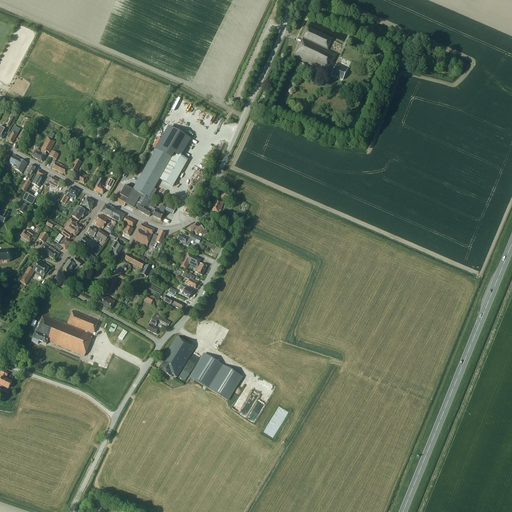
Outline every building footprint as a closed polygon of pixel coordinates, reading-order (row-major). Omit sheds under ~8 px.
[(337,63),(336,66),(332,64),(337,55),(328,50),(333,39),(308,28),(294,57),(325,72),(331,75),(343,80),(348,69),(337,63)] [(12,118),(6,127),(9,129),(15,120),(12,118)] [(6,140),(12,144),(17,134),(18,134),(20,129),(14,126),(10,133),(9,133),(6,140)] [(119,196),(115,202),(124,207),(125,204),(137,211),(138,210),(149,217),(151,213),(153,209),(156,203),(151,200),(157,191),(154,189),(159,180),(172,187),(187,162),(184,160),(185,159),(181,157),(190,140),(168,128),(156,150),(138,181),(139,181),(133,190),(125,186),(120,195),(121,196),(120,197),(119,196)] [(46,152),(49,153),(55,142),(47,138),(40,152),(36,149),(32,157),(42,162),(46,155),(45,154),(46,152)] [(49,157),(56,160),(59,155),(51,151),(49,157)] [(13,156),(9,162),(11,163),(10,164),(13,166),(15,168),(14,169),(22,173),(27,164),(13,156)] [(81,163),(76,160),(70,171),(75,174),(75,173),(76,174),(74,179),(84,184),(88,177),(78,171),(78,172),(76,171),(81,163)] [(52,168),(65,175),(69,169),(55,162),(52,168)] [(35,168),(30,166),(29,168),(27,167),(23,176),(28,179),(27,180),(21,190),(26,192),(31,183),(30,182),(31,180),(30,180),(33,174),(32,174),(35,168)] [(36,175),(43,179),(46,174),(39,171),(36,175)] [(36,176),(32,184),(39,188),(44,180),(36,176)] [(48,183),(57,188),(61,182),(52,177),(48,183)] [(105,189),(106,188),(102,186),(104,181),(100,179),(94,190),(102,194),(105,189)] [(105,189),(109,192),(114,182),(110,179),(106,188),(105,189)] [(10,192),(12,188),(10,186),(4,183),(1,188),(7,191),(10,192)] [(79,192),(71,187),(66,195),(75,200),(79,192)] [(230,195),(221,192),(220,194),(222,194),(221,198),(228,201),(229,197),(230,195)] [(29,197),(26,195),(23,200),(32,206),(36,200),(30,196),(29,197)] [(84,208),(85,209),(86,208),(90,210),(93,203),(86,199),(82,208),(84,209),(84,208)] [(211,210),(219,213),(223,202),(216,199),(211,210)] [(29,208),(24,205),(19,212),(24,215),(29,208)] [(120,222),(121,222),(125,215),(105,205),(101,213),(120,223),(120,222)] [(81,209),(77,206),(73,212),(75,213),(72,217),(79,221),(81,218),(82,218),(84,216),(83,216),(85,212),(84,211),(85,209),(84,208),(84,209),(82,208),(81,209)] [(153,209),(151,213),(153,214),(153,216),(161,220),(164,214),(163,213),(166,208),(161,206),(158,211),(156,210),(153,209)] [(165,211),(173,214),(175,209),(168,206),(165,211)] [(0,221),(4,223),(7,218),(6,217),(9,212),(5,211),(2,215),(0,214),(0,221)] [(14,215),(23,220),(25,217),(15,211),(14,215)] [(108,219),(101,215),(100,216),(98,215),(94,222),(96,223),(95,225),(102,229),(108,219)] [(133,228),(136,222),(126,217),(123,223),(133,228)] [(75,237),(81,229),(75,224),(77,223),(71,219),(64,230),(63,229),(62,229),(64,230),(72,235),(71,234),(71,233),(75,237)] [(139,230),(134,240),(147,246),(154,230),(141,224),(139,230)] [(198,228),(195,224),(188,229),(191,232),(192,232),(193,232),(197,235),(201,233),(203,235),(206,233),(201,226),(198,228)] [(133,230),(126,226),(123,233),(129,237),(133,230)] [(92,229),(91,227),(88,232),(89,233),(88,234),(93,238),(95,235),(103,240),(105,242),(109,237),(99,230),(98,231),(93,228),(92,229)] [(69,239),(72,235),(64,230),(62,229),(61,231),(63,232),(61,234),(69,239)] [(33,238),(34,239),(37,235),(29,230),(27,233),(24,231),(20,236),(30,243),(33,238)] [(161,244),(164,239),(163,239),(165,234),(160,232),(158,237),(154,235),(149,246),(153,248),(156,242),(158,243),(157,247),(161,248),(162,245),(161,244)] [(44,233),(39,240),(43,243),(48,236),(44,233)] [(118,238),(111,233),(109,237),(116,242),(118,238)] [(55,240),(54,241),(58,244),(59,242),(63,237),(59,234),(55,240)] [(182,242),(182,244),(186,245),(188,239),(199,244),(201,239),(192,235),(190,238),(182,234),(182,236),(180,235),(177,240),(182,242)] [(58,244),(55,247),(60,251),(61,249),(62,248),(65,250),(70,243),(65,238),(62,242),(61,244),(60,245),(58,244)] [(85,248),(83,250),(91,256),(95,250),(98,246),(89,239),(88,241),(83,238),(79,244),(85,248)] [(123,246),(114,241),(111,247),(114,249),(112,252),(118,255),(123,246)] [(59,254),(45,244),(41,251),(55,260),(59,254)] [(11,260),(12,260),(12,259),(12,258),(12,257),(12,256),(11,255),(11,254),(10,254),(9,253),(8,253),(7,253),(6,253),(0,253),(0,263),(0,264),(1,263),(7,263),(8,263),(9,262),(10,262),(10,261),(11,261),(12,260),(11,260)] [(151,268),(144,265),(145,264),(127,254),(124,260),(142,269),(143,267),(145,268),(142,274),(146,276),(151,268)] [(207,267),(200,263),(201,260),(188,254),(181,267),(186,269),(189,264),(197,268),(195,272),(202,276),(207,267)] [(76,264),(79,267),(82,263),(75,258),(72,263),(68,260),(62,269),(69,274),(76,264)] [(43,277),(49,268),(38,262),(32,270),(30,268),(20,283),(26,286),(35,272),(43,277)] [(195,288),(198,282),(193,280),(194,277),(187,273),(185,278),(189,280),(186,284),(189,286),(190,285),(195,288)] [(118,279),(114,277),(107,292),(111,294),(118,279)] [(124,283),(116,297),(120,299),(127,285),(124,283)] [(189,299),(192,292),(180,286),(179,289),(183,291),(182,295),(189,299)] [(100,304),(110,310),(115,302),(104,296),(100,304)] [(144,300),(151,304),(154,300),(147,296),(144,300)] [(170,305),(171,304),(173,300),(170,299),(166,296),(163,301),(170,305)] [(180,308),(182,309),(184,305),(182,305),(183,304),(176,300),(175,301),(173,300),(171,304),(172,305),(172,306),(180,310),(180,308)] [(47,341),(84,356),(99,321),(72,311),(67,325),(43,315),(38,329),(37,329),(36,329),(35,330),(35,331),(36,332),(32,342),(38,344),(39,342),(46,345),(47,341)] [(170,323),(166,321),(155,314),(146,330),(157,335),(160,329),(155,326),(158,321),(168,327),(170,323)] [(172,375),(177,378),(195,348),(177,337),(161,362),(163,362),(158,370),(170,377),(172,375)] [(189,377),(208,389),(223,366),(203,353),(189,377)] [(242,378),(223,366),(208,389),(228,400),(242,378)] [(5,376),(6,377),(8,373),(2,371),(1,374),(2,375),(0,378),(0,381),(0,382),(0,385),(8,389),(11,383),(4,379),(5,376)]
